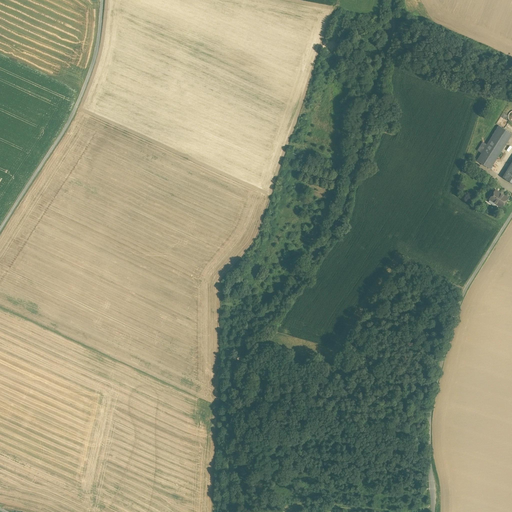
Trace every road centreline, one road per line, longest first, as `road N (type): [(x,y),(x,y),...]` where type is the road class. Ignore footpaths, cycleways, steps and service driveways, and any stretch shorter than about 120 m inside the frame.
road 1 (unclassified): [(394,0),(340,218),(266,315),(239,378),(232,472),(242,511)]
road 2 (unclassified): [(433,511),(429,420),(449,331),(511,214)]
road 3 (unclassified): [(101,0),(93,61),(75,108),(0,229)]
